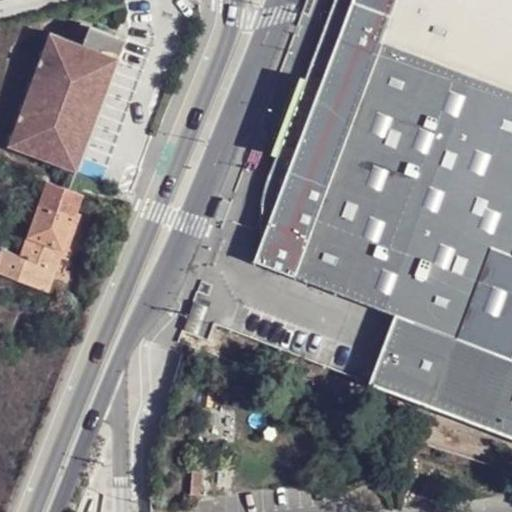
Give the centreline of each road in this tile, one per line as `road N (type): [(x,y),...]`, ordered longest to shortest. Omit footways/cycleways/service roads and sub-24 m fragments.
road 1 (tertiary): [(236,0),(34,511)]
road 2 (tertiary): [(109,385),(190,224),(281,0)]
road 3 (tertiary): [(58,511),(109,385)]
road 4 (residential): [(121,511),(109,385)]
